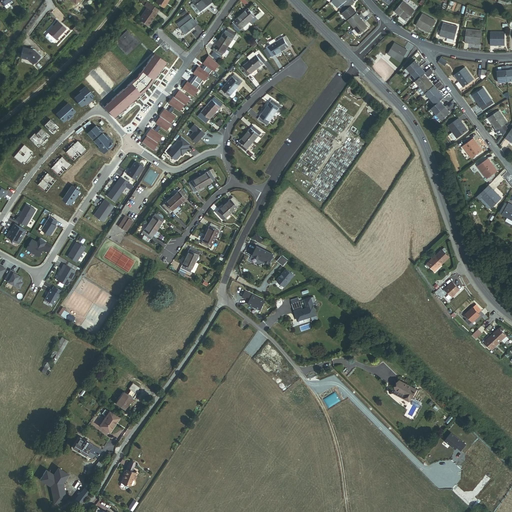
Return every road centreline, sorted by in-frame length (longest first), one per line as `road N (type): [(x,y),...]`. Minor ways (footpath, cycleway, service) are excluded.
road 1 (tertiary): [(356,62),(419,133),(466,260),(511,315)]
road 2 (unclassified): [(76,511),(99,490),(223,298)]
road 3 (residential): [(130,142),(103,112),(87,115),(32,171),(0,220)]
road 4 (residential): [(0,254),(32,271),(46,266),(120,154)]
road 5 (residential): [(311,387),(339,384),(453,487)]
road 6 (residential): [(263,192),(356,62)]
road 7 (residential): [(424,44),(511,169)]
road 8 (track): [(348,511),(332,430),(311,387)]
road 9 (residential): [(311,387),(223,298)]
